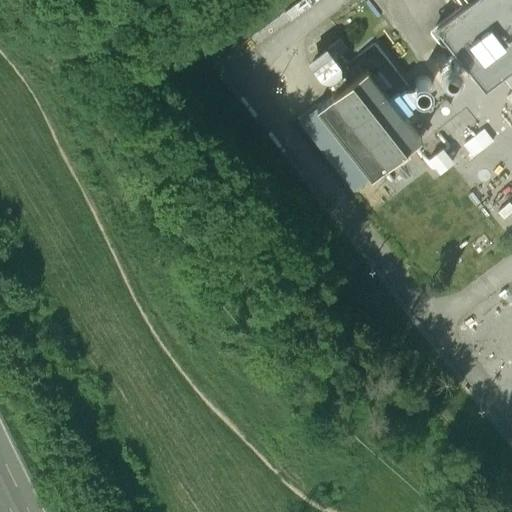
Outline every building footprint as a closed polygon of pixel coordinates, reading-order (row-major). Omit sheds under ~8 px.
[(306,0),(284,17),(290,25),(321,0),(306,0)] [(511,0),(469,0),(434,27),(484,90),(511,67),(511,0)] [(338,95),(316,111),(371,180),(395,161),(401,168),(410,161),(404,154),(421,141),(410,127),(417,121),(410,112),(412,110),(410,108),(415,105),(413,102),(417,99),(420,95),(425,95),(428,92),(429,89),(429,85),(426,82),(421,81),(418,83),(415,86),(414,89),(411,90),(407,93),(405,91),(399,95),(398,93),(388,101),(366,72),(362,75),(356,67),(347,75),(353,82),(347,87),(341,79),(340,69),(330,57),(312,72),(322,84),(331,87),(338,95)] [(466,146),(477,158),(498,140),(487,128),(466,146)] [(453,165),(442,152),(429,163),(439,176),(453,165)]
